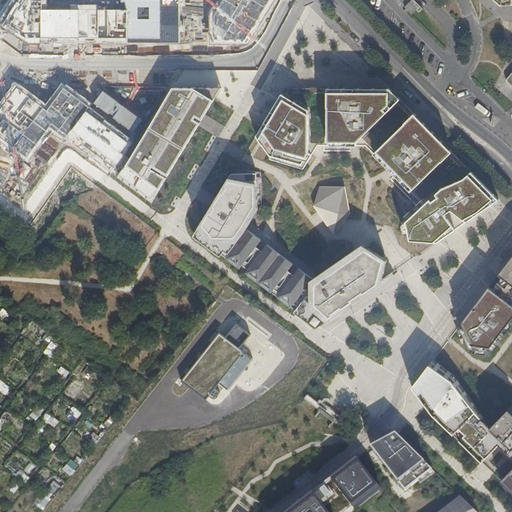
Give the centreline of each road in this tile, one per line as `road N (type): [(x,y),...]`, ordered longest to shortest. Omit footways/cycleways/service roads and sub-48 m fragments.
road 1 (residential): [(384,400),(349,360),(168,231)]
road 2 (residential): [(0,65),(266,66)]
road 3 (secondary): [(332,0),(511,180)]
road 4 (residential): [(168,231),(71,161),(24,225),(0,207)]
road 5 (residential): [(511,233),(400,372),(392,407)]
road 6 (residential): [(168,231),(266,66)]
road 7 (residential): [(266,511),(349,446),(384,400)]
road 8 (residential): [(392,407),(503,511)]
